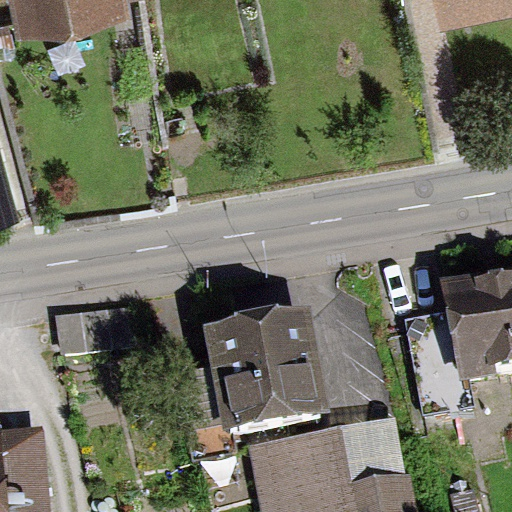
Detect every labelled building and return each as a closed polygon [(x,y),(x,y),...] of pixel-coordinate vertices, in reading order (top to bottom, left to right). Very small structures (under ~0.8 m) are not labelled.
[(129,0),(11,0),(15,23),(130,2),(129,0)] [(511,0),(440,0),(444,18),(511,4),(511,0)] [(0,213),(22,208),(0,129),(0,213)] [(511,381),(511,277),(441,290),(446,318),(406,325),(423,421),(477,412),(472,389),(511,381)] [(133,309),(55,320),(60,360),(139,349),(133,309)] [(311,318),(203,337),(210,376),(179,381),(194,466),(238,458),(235,440),(329,423),(311,318)] [(396,423),(342,433),(353,492),(407,482),(396,423)] [(50,511),(44,432),(1,436),(7,511),(50,511)] [(342,433),(249,451),(260,511),(417,511),(411,481),(407,482),(353,492),(342,433)]
